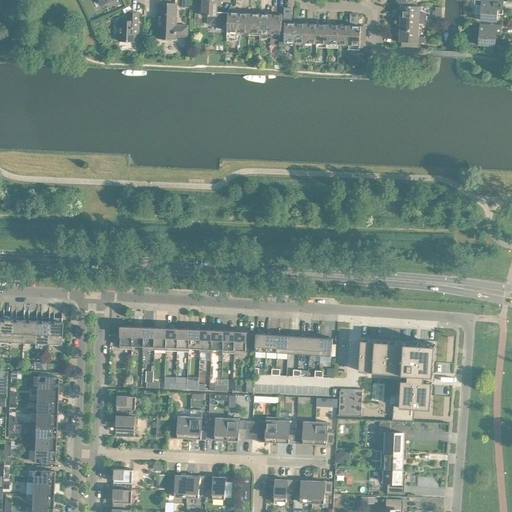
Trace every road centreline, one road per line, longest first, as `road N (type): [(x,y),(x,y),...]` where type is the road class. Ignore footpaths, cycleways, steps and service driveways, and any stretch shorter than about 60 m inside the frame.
road 1 (residential): [(455,511),(471,318),(100,295)]
road 2 (secondary): [(0,262),(337,279),(511,302)]
road 3 (secondary): [(511,288),(0,252)]
road 4 (residential): [(93,454),(261,462)]
road 5 (residential): [(93,454),(100,295)]
road 6 (residential): [(84,295),(77,453)]
road 7 (residential): [(301,0),(313,8),(376,10),(375,51),(412,52)]
